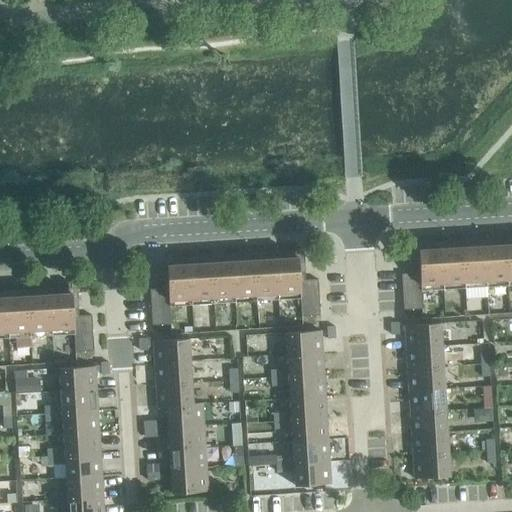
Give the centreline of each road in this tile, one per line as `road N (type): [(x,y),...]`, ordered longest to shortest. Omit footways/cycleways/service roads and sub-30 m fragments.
road 1 (residential): [(364,511),(360,425),(376,398),(375,339),(356,304),(354,223)]
road 2 (residential): [(135,511),(112,255)]
road 3 (tertiary): [(112,255),(139,236),(354,223)]
road 4 (tertiary): [(511,213),(354,223)]
